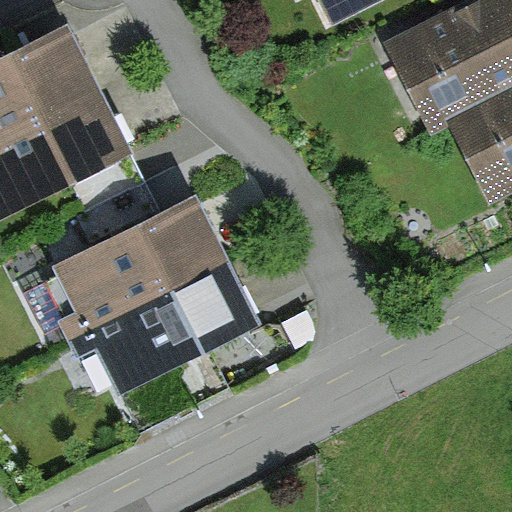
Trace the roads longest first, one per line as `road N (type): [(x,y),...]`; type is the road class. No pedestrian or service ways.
road 1 (residential): [(151,0),(204,104),(285,176),(334,267),(373,370)]
road 2 (residential): [(96,511),(373,370)]
road 3 (residential): [(373,370),(511,303)]
